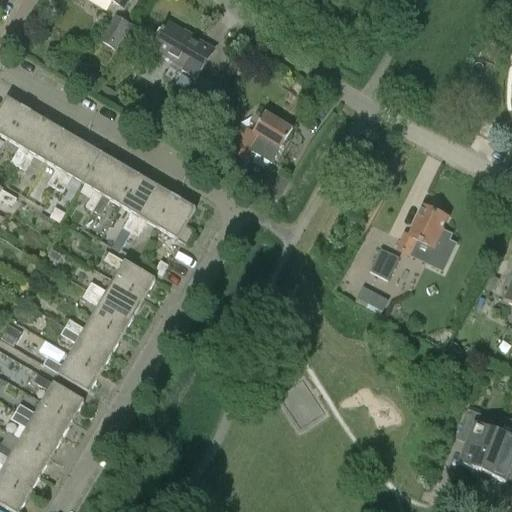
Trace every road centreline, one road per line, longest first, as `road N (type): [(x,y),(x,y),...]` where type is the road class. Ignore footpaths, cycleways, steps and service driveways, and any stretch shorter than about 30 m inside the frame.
road 1 (residential): [(65,511),(240,211),(0,67)]
road 2 (residential): [(511,180),(362,106),(225,0)]
